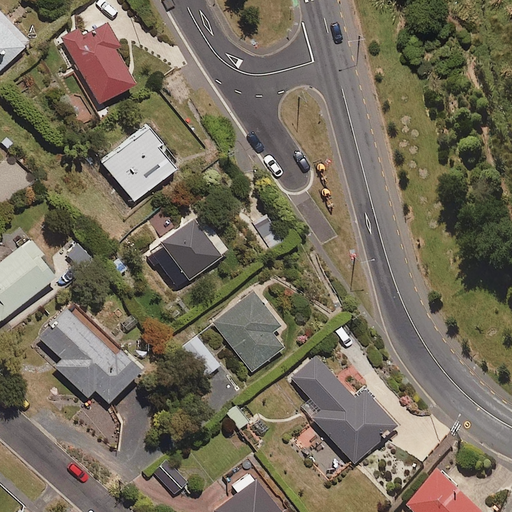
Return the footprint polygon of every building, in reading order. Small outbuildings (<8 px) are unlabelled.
[(0,61),(25,36),(0,11),(0,61)] [(73,23),(55,33),(97,100),(130,80),(108,44),(114,41),(99,17),(77,30),(73,23)] [(139,120),(97,160),(131,197),(169,161),(148,139),(153,135),(139,120)] [(160,244),(149,252),(176,286),(223,248),(193,211),(157,240),(160,244)] [(21,231),(0,248),(0,311),(46,271),(30,253),(36,248),(21,231)] [(91,257),(76,240),(61,254),(76,271),(91,257)] [(247,288),(209,320),(249,368),(279,342),(267,328),(275,321),(247,288)] [(58,302),(30,333),(55,355),(48,362),(82,392),(89,385),(102,397),(133,364),(110,343),(107,346),(58,302)] [(217,362),(192,333),(178,345),(203,374),(217,362)] [(308,415),(350,459),(391,420),(358,386),(350,393),(310,352),(286,375),(317,407),(308,415)] [(478,511),(435,473),(404,507),(409,511),(478,511)] [(279,511),(249,476),(210,508),(213,511),(279,511)]
